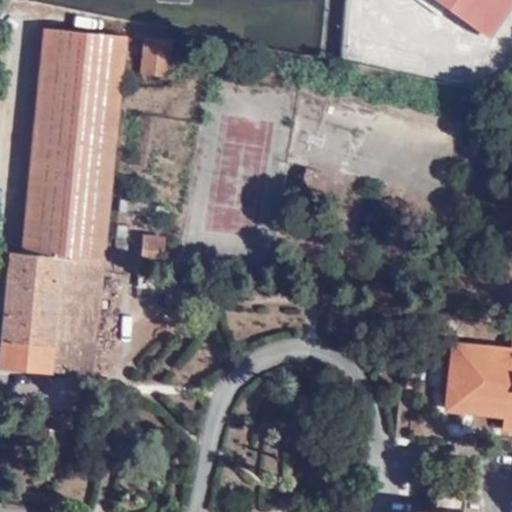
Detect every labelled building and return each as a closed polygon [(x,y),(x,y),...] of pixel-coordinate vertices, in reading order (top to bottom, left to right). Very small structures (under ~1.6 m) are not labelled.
[(511,0),(435,0),(487,37),(511,1),(511,0)] [(0,372),(84,380),(121,39),(40,32),(16,256),(6,255),(0,303),(0,372)] [(135,73),(161,75),(167,45),(139,41),(135,73)] [(318,176),(297,171),(291,190),(313,195),(318,176)] [(163,257),(163,236),(139,236),(139,257),(163,257)] [(502,419),(507,356),(450,348),(443,410),(502,419)] [(464,511),(466,498),(433,494),(432,511),(464,511)]
